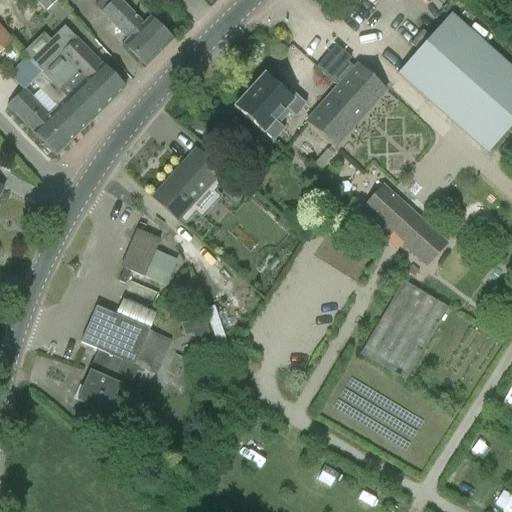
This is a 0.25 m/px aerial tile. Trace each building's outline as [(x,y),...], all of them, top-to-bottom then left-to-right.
[(49,0),(32,0),(41,9),(49,0)] [(145,68),(172,42),(148,18),(142,24),(118,0),(101,0),(94,7),(100,13),(99,14),(125,41),(122,44),(145,68)] [(511,126),(511,69),(450,15),(429,39),(422,32),(410,45),(417,52),(397,75),(487,155),(511,126)] [(106,84),(117,96),(124,89),(102,65),(101,66),(63,27),(30,60),(41,73),(58,91),(77,74),(85,83),(81,86),(92,98),(106,84)] [(8,37),(0,28),(0,53),(12,43),(8,37)] [(335,149),(386,90),(357,64),(353,69),(347,64),(350,60),(335,46),(315,69),(336,88),(305,123),(335,149)] [(54,157),(89,123),(58,91),(41,73),(30,83),(57,109),(50,116),(24,90),(6,107),(32,133),(31,134),(54,157)] [(58,91),(89,123),(117,96),(106,84),(92,98),(81,86),(85,83),(77,74),(58,91)] [(300,112),(305,106),(290,93),(285,97),(263,76),(233,109),(272,144),(283,131),(278,126),(289,114),(294,119),(300,112)] [(190,131),(204,135),(206,124),(192,121),(190,131)] [(220,174),(195,152),(152,199),(177,222),(220,174)] [(237,204),(248,191),(235,179),(223,191),(237,204)] [(446,246),(381,187),(360,210),(425,269),(446,246)] [(118,283),(124,286),(129,273),(142,279),(164,288),(169,275),(148,266),(159,241),(135,231),(131,241),(136,243),(130,256),(132,257),(130,261),(127,262),(118,283)] [(412,266),(407,272),(413,278),(419,272),(412,266)] [(402,283),(359,356),(403,382),(446,309),(402,283)] [(213,308),(204,311),(221,360),(230,357),(213,308)] [(148,374),(164,338),(95,309),(79,345),(102,354),(93,375),(88,372),(75,402),(107,416),(120,386),(113,383),(121,362),(148,374)] [(214,350),(207,328),(191,334),(198,355),(214,350)]
